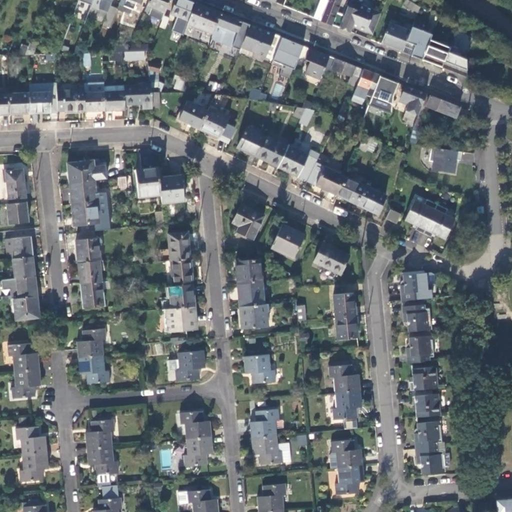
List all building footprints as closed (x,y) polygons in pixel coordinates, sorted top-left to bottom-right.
[(78,0),(78,1),(108,12),(110,6),(112,0),(78,0)] [(140,0),(120,0),(119,4),(121,4),(126,7),(128,7),(133,9),(136,2),(139,4),(140,0)] [(169,0),(149,0),(146,10),(145,12),(149,14),(149,15),(162,20),(164,16),(169,0)] [(195,3),(185,0),(175,0),(170,14),(188,21),(195,3)] [(328,0),(327,5),(321,20),(339,28),(344,15),(336,12),(340,0),(328,0)] [(358,12),(360,6),(362,0),(350,0),(348,7),(358,12)] [(320,2),(314,18),(321,20),(327,5),(320,2)] [(195,3),(188,21),(187,23),(213,33),(221,14),(195,3)] [(116,8),(110,6),(108,12),(104,22),(103,25),(108,28),(116,8)] [(373,34),(381,14),(360,6),(358,12),(348,7),(344,15),(339,28),(350,32),(352,25),(373,34)] [(249,25),(221,14),(213,33),(211,38),(231,46),(232,43),(241,47),(249,25)] [(172,19),(164,16),(162,20),(160,26),(165,28),(168,20),(171,21),(172,19)] [(407,41),(411,31),(390,23),(382,44),(402,52),(407,41)] [(411,31),(407,41),(416,44),(412,56),(422,60),(432,35),(422,31),(423,28),(414,23),(411,31)] [(282,37),(250,25),(242,47),(273,60),(282,37)] [(28,47),(26,55),(28,55),(33,55),(36,46),(30,43),(28,47)] [(148,44),(132,45),(129,52),(146,51),(151,51),(150,49),(148,49),(148,44)] [(293,70),(298,59),(293,57),(296,50),(281,44),(274,62),(280,65),(288,68),(293,70)] [(17,51),(15,54),(26,55),(28,47),(22,45),(19,52),(17,51)] [(73,47),(60,47),(58,55),(73,55),(73,47)] [(329,56),(311,49),(306,60),(310,62),(305,73),(320,79),(323,72),(329,56)] [(123,64),(123,52),(114,53),(110,53),(110,60),(115,60),(116,64),(123,64)] [(330,57),(324,73),(330,75),(332,70),(344,75),(343,77),(351,80),(349,84),(357,87),(364,69),(330,57)] [(161,65),(148,62),(149,70),(160,73),(161,65)] [(288,68),(280,65),(277,71),(285,74),(288,68)] [(381,76),(364,69),(357,87),(351,100),(362,105),(367,94),(373,97),(381,76)] [(173,89),(182,91),(185,78),(175,76),(173,89)] [(381,108),(378,121),(391,122),(394,95),(390,94),(395,82),(381,76),(373,97),(370,103),(381,108)] [(85,111),(105,111),(104,85),(84,86),(84,90),(85,111)] [(105,111),(125,110),(125,105),(124,86),(124,85),(104,85),(105,111)] [(29,93),(30,113),(50,112),(49,86),(29,87),(29,93)] [(143,110),(152,110),(152,108),(152,92),(151,86),(124,86),(125,105),(143,105),(143,110)] [(405,86),(401,97),(406,99),(404,103),(409,104),(407,110),(418,115),(427,94),(405,86)] [(250,87),(249,100),(257,101),(262,89),(250,87)] [(262,89),(257,101),(280,105),(283,97),(262,89)] [(65,111),(85,111),(84,90),(57,91),(57,111),(65,110),(65,111)] [(152,92),(152,108),(160,107),(160,93),(152,92)] [(10,114),(30,113),(29,93),(9,94),(10,114)] [(0,114),(10,114),(9,94),(0,94),(0,114)] [(454,122),(455,119),(460,107),(427,94),(418,115),(413,129),(411,136),(417,138),(426,111),(441,116),(454,122)] [(305,101),(302,109),(305,109),(308,110),(311,102),(305,101)] [(180,120),(199,129),(207,111),(188,102),(180,120)] [(455,119),(468,119),(468,110),(460,107),(455,119)] [(207,111),(199,129),(220,139),(230,119),(209,108),(207,111)] [(302,109),(297,108),(292,117),(300,120),(305,109),(302,109)] [(313,111),(308,110),(305,109),(300,120),(298,123),(306,127),(313,111)] [(339,115),(336,122),(342,124),(346,116),(339,115)] [(237,147),(258,157),(266,139),(246,128),(237,147)] [(372,139),(365,135),(359,147),(367,151),(372,139)] [(258,157),(277,168),(287,147),(267,137),(266,139),(258,157)] [(287,147),(277,168),(297,177),(307,155),(288,146),(287,147)] [(460,161),(460,152),(431,147),(429,161),(433,162),(432,170),(454,173),(456,160),(460,161)] [(67,163),(70,183),(95,181),(99,180),(96,160),(67,163)] [(316,186),(336,196),(346,175),(326,166),(316,186)] [(135,170),(138,198),(161,196),(158,168),(135,170)] [(9,204),(26,202),(23,170),(5,171),(9,204)] [(336,196),(357,206),(366,187),(366,186),(346,175),(336,196)] [(127,187),(126,177),(119,178),(120,188),(127,187)] [(182,177),(160,179),(162,204),(184,203),(182,177)] [(70,183),(72,205),(97,202),(95,181),(70,183)] [(366,187),(357,206),(377,215),(385,197),(366,187)] [(402,203),(396,200),(392,209),(399,211),(402,203)] [(422,233),(437,205),(436,204),(426,200),(424,205),(414,200),(404,221),(417,226),(415,230),(422,233)] [(28,221),(26,202),(9,204),(7,204),(9,224),(28,221)] [(97,202),(72,205),(73,215),(74,215),(75,225),(99,222),(97,202)] [(236,233),(252,241),(264,216),(241,205),(231,225),(238,228),(236,233)] [(437,205),(422,233),(430,237),(432,234),(445,239),(454,219),(445,215),(447,209),(437,205)] [(386,219),(396,224),(401,214),(390,209),(386,219)] [(272,247),(294,258),(306,236),(283,225),(272,247)] [(171,262),(190,260),(188,233),(168,234),(171,262)] [(13,258),(33,256),(30,237),(7,239),(5,239),(6,249),(7,259),(13,258)] [(76,241),(78,263),(99,261),(100,261),(98,238),(76,241)] [(314,262),(340,273),(348,256),(322,244),(314,262)] [(142,254),(135,255),(135,257),(136,265),(143,265),(142,254)] [(35,276),(33,256),(13,258),(15,279),(17,279),(35,276)] [(193,285),(190,260),(171,262),(173,287),(193,285)] [(236,262),(238,284),(262,282),(259,260),(236,262)] [(78,263),(81,284),(101,282),(99,261),(78,263)] [(404,285),(400,286),(402,301),(423,299),(423,295),(428,294),(426,273),(403,276),(404,285)] [(13,299),(37,297),(35,276),(17,279),(15,279),(1,280),(3,290),(10,289),(11,296),(11,299),(13,299)] [(101,282),(81,284),(83,307),(104,305),(101,282)] [(238,284),(240,307),(264,305),(262,282),(238,284)] [(195,308),(193,285),(173,287),(169,287),(171,310),(195,308)] [(335,318),(355,316),(353,294),(333,296),(335,318)] [(38,307),(37,297),(13,299),(16,320),(38,318),(37,307),(38,307)] [(264,305),(240,307),(242,329),(267,327),(266,304),(264,305)] [(305,305),(296,306),(298,322),(307,321),(305,305)] [(424,310),(424,305),(402,307),(404,322),(408,322),(408,332),(409,332),(430,331),(431,330),(429,309),(424,310)] [(195,308),(171,310),(166,311),(168,333),(197,330),(195,308)] [(358,338),(355,316),(335,318),(338,340),(358,338)] [(79,357),(105,355),(104,341),(107,341),(106,330),(83,331),(84,342),(78,342),(79,357)] [(409,332),(410,339),(430,337),(430,331),(409,332)] [(410,339),(409,339),(410,349),(406,349),(408,364),(429,362),(429,358),(434,358),(433,353),(432,336),(430,337),(410,339)] [(14,357),(16,371),(41,369),(40,354),(33,354),(32,344),(9,346),(10,357),(14,357)] [(177,371),(178,382),(200,380),(200,370),(206,369),(205,352),(179,354),(179,360),(180,371),(177,371)] [(107,372),(105,355),(79,357),(81,376),(88,375),(88,385),(111,383),(110,372),(107,372)] [(252,374),(253,384),(276,382),(275,371),(272,371),(271,356),(245,358),(246,375),(252,374)] [(179,360),(169,361),(170,371),(177,370),(177,371),(180,371),(179,360)] [(335,393),(361,391),(359,375),(353,376),(352,365),(351,366),(331,367),(329,368),(330,379),(334,379),(335,393)] [(410,391),(437,389),(435,368),(412,370),(412,375),(413,383),(409,383),(410,391)] [(41,369),(16,371),(17,387),(13,388),(14,400),(37,398),(36,387),(42,386),(41,369)] [(410,391),(411,398),(438,395),(437,389),(410,391)] [(362,408),(361,391),(335,393),(337,409),(333,409),(334,420),(357,418),(356,409),(362,408)] [(417,418),(440,416),(438,395),(411,398),(412,406),(415,406),(417,418)] [(252,438),(278,436),(276,421),(280,421),(279,410),(256,412),(257,422),(251,422),(252,438)] [(185,425),(187,439),(212,437),(211,422),(204,422),(204,412),(180,414),(181,425),(185,425)] [(87,433),(88,448),(114,446),(113,432),(116,432),(115,420),(92,422),(93,432),(87,433)] [(440,422),(417,424),(418,434),(414,435),(417,466),(421,465),(422,475),(445,473),(443,452),(438,453),(437,444),(442,443),(440,422)] [(22,439),(23,454),(48,452),(47,437),(40,438),(40,428),(17,430),(18,440),(22,439)] [(278,445),(278,436),(252,438),(254,456),(260,455),(261,465),(291,462),(289,444),(278,445)] [(212,437),(187,439),(188,455),(185,456),(186,467),(208,465),(207,455),(214,454),(212,437)] [(338,468),(363,466),(362,450),(355,450),(354,440),(331,442),(332,454),(336,453),(338,468)] [(114,446),(88,448),(89,466),(96,465),(97,476),(97,483),(110,482),(109,475),(120,474),(119,462),(115,462),(114,446)] [(48,452),(23,454),(25,471),(21,471),(22,482),(45,480),(44,471),(50,470),(48,452)] [(365,483),(363,466),(338,468),(339,484),(335,484),(336,496),(359,493),(358,483),(365,483)] [(94,511),(93,511),(119,511),(120,510),(123,509),(122,499),(120,499),(118,484),(103,485),(104,500),(99,501),(100,511),(94,511)] [(259,511),(265,511),(285,510),(284,496),(287,496),(286,485),(263,487),(264,497),(258,498),(259,511)] [(193,511),(219,511),(219,500),(212,500),(211,490),(188,492),(189,503),(192,503),(193,511)] [(511,511),(511,499),(497,500),(498,511),(511,511)]
